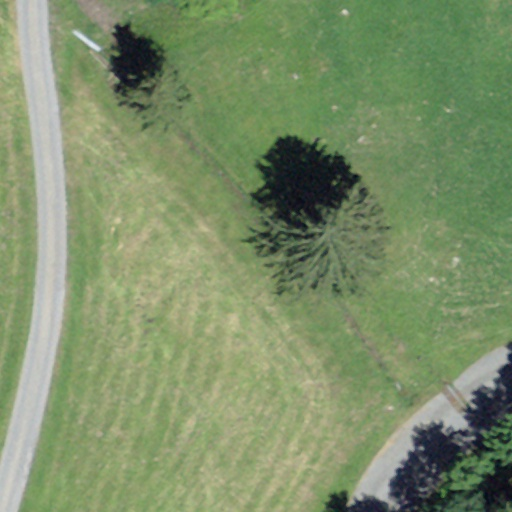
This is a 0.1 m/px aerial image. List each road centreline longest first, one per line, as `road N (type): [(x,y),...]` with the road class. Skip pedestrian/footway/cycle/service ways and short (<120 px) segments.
road 1 (track): [(0,501),(30,399),(50,235),(29,0)]
road 2 (unclassified): [(362,511),(446,414),(511,370)]
